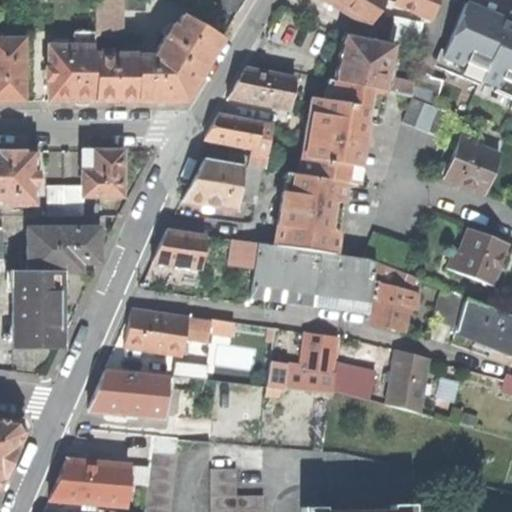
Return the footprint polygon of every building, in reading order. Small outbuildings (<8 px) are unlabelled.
[(120,9),(119,0),(94,0),(94,36),(119,37),(120,9)] [(143,0),(119,0),(120,9),(144,10),(143,0)] [(195,0),(195,3),(238,12),(245,0),(195,0)] [(321,0),(367,27),(383,0),(321,0)] [(398,0),(396,4),(432,19),(437,0),(398,0)] [(452,54),(444,71),(478,85),(480,81),(496,87),(494,92),(511,99),(511,26),(502,23),(503,19),(464,4),(445,51),(452,54)] [(153,59),(136,59),(136,102),(185,103),(203,72),(222,39),(181,15),(175,26),(171,24),(153,55),(153,59)] [(389,31),(417,37),(419,26),(393,18),(389,31)] [(385,44),(391,45),(415,51),(417,37),(389,31),(385,44)] [(338,57),(333,82),(372,89),(382,91),(385,78),(391,45),(385,44),(342,36),(338,57)] [(0,39),(0,101),(3,101),(24,101),(24,39),(0,39)] [(94,102),(94,56),(94,47),(66,47),(52,47),(49,47),(49,68),(46,68),(46,82),(49,82),(49,102),(70,102),(94,102)] [(136,59),(136,56),(94,56),(94,102),(115,102),(136,102),(136,59)] [(236,83),(227,99),(288,111),(293,79),(245,69),(236,83)] [(423,103),(434,108),(442,80),(429,76),(430,75),(417,71),(413,83),(409,97),(411,99),(423,103)] [(413,83),(385,78),(382,91),(409,97),(413,83)] [(354,136),(364,138),(372,89),(333,82),(326,81),(323,99),(310,97),(296,175),(342,183),(345,184),(354,136)] [(382,91),(372,89),(364,138),(373,139),(376,124),(382,91)] [(413,129),(423,103),(411,99),(401,124),(413,129)] [(425,134),(435,108),(434,108),(423,103),(413,129),(425,134)] [(435,108),(425,134),(438,139),(448,114),(435,108)] [(217,115),(204,139),(250,147),(255,148),(258,123),(217,115)] [(272,126),(258,123),(255,148),(250,147),(247,167),(258,169),(264,170),(272,126)] [(457,139),(472,145),(475,138),(460,132),(457,139)] [(364,138),(354,136),(345,184),(355,185),(364,138)] [(472,145),(457,139),(442,178),(460,184),(482,193),(497,154),(472,145)] [(0,204),(35,205),(35,187),(38,187),(38,173),(35,173),(35,152),(12,152),(0,151),(0,204)] [(93,166),(82,166),(82,187),(82,197),(122,197),(122,152),(106,152),(93,152),(93,166)] [(236,200),(241,166),(204,159),(192,182),(181,201),(234,211),(236,200)] [(241,166),(236,200),(253,202),(258,169),(247,167),(241,166)] [(334,202),(340,202),(342,183),(296,175),(289,174),(286,193),(281,193),(274,246),(321,253),(332,255),(337,222),(338,213),(333,213),(334,202)] [(65,216),(65,187),(48,187),(48,216),(65,216)] [(65,216),(82,216),(82,197),(82,187),(65,187),(65,216)] [(27,271),(60,270),(80,270),(80,261),(97,261),(97,243),(97,228),(27,228),(27,271)] [(468,229),(459,254),(453,269),(491,284),(507,244),(485,236),(468,229)] [(160,244),(152,262),(200,270),(204,237),(166,231),(160,244)] [(362,259),(375,263),(383,237),(371,232),(362,259)] [(375,263),(387,268),(397,241),(383,237),(375,263)] [(222,240),(219,263),(237,266),(241,242),(222,240)] [(410,246),(397,241),(387,268),(400,273),(410,246)] [(257,243),(249,295),(313,304),(321,253),(274,246),(257,243)] [(451,251),(445,266),(453,269),(459,254),(451,251)] [(332,255),(321,253),(313,304),(368,312),(375,263),(362,259),(332,255)] [(237,266),(219,263),(214,300),(245,304),(251,268),(237,266)] [(61,307),(60,270),(27,271),(13,271),(14,346),(61,346),(61,307)] [(378,283),(369,323),(403,331),(412,291),(378,283)] [(511,287),(502,312),(511,316),(511,287)] [(442,290),(433,319),(456,326),(466,298),(442,290)] [(477,340),(494,346),(511,353),(511,316),(502,312),(466,298),(456,326),(454,330),(477,340)] [(185,329),(187,318),(131,309),(128,327),(125,348),(181,356),(185,329)] [(207,333),(209,322),(187,318),(185,329),(207,333)] [(234,322),(209,319),(209,322),(207,333),(232,336),(234,322)] [(306,333),(301,369),(318,371),(334,373),(335,365),(337,352),(335,351),(337,337),(306,333)] [(494,346),(477,340),(475,346),(491,353),(494,346)] [(395,352),(385,404),(419,414),(428,361),(395,352)] [(269,362),(266,386),(268,386),(281,387),(332,393),(332,390),(334,373),(318,371),(318,377),(300,375),(300,377),(293,376),(284,377),(286,364),(269,362)] [(171,363),(170,376),(195,378),(196,365),(171,363)] [(375,374),(335,365),(334,373),(332,390),(369,401),(375,374)] [(165,390),(166,378),(104,371),(97,388),(88,409),(162,417),(165,390)] [(181,391),(178,413),(192,414),(196,381),(166,378),(165,390),(181,391)] [(280,396),(281,387),(268,386),(267,395),(280,396)] [(0,420),(0,483),(24,433),(17,422),(0,420)] [(171,511),(178,453),(152,450),(145,511),(171,511)] [(58,477),(49,500),(125,505),(127,466),(65,461),(58,477)] [(135,466),(134,479),(147,480),(148,467),(135,466)] [(236,511),(236,494),(236,467),(210,467),(210,511),(236,511)] [(236,511),(262,511),(263,494),(236,494),(236,511)] [(301,507),(300,511),(411,511),(412,503),(390,504),(391,509),(322,511),(322,506),(301,507)]
